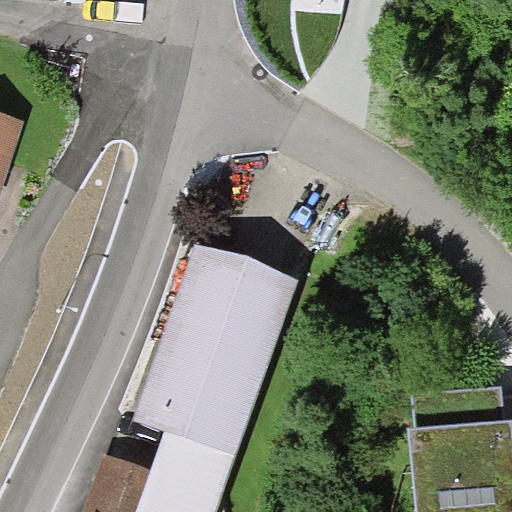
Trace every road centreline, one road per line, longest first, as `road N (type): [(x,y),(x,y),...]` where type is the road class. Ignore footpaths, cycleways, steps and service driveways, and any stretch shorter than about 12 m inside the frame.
road 1 (unclassified): [(26,511),(109,299),(184,62)]
road 2 (residential): [(184,62),(287,114),(393,183),(511,291)]
road 3 (track): [(40,0),(184,62)]
